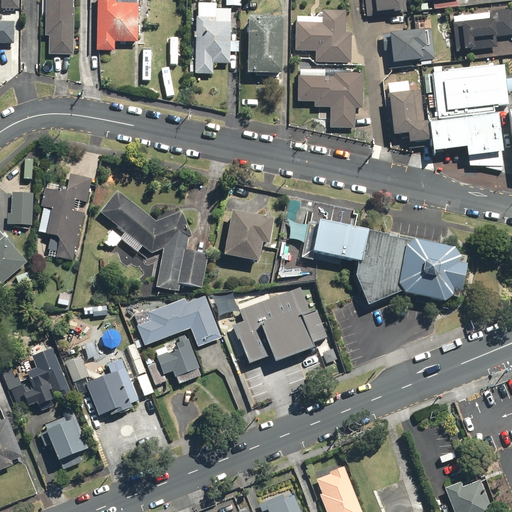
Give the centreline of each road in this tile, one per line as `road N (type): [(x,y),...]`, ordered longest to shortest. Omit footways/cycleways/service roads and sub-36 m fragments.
road 1 (residential): [(0,132),(50,111),(92,114),(511,210)]
road 2 (secondary): [(91,511),(511,341)]
